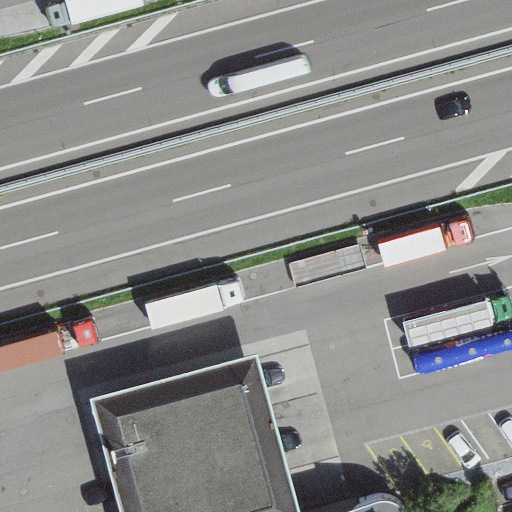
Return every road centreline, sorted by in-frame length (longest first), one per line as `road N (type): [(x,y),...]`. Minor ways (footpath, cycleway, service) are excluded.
road 1 (motorway): [(0,253),(511,113)]
road 2 (motorway): [(484,0),(0,130)]
